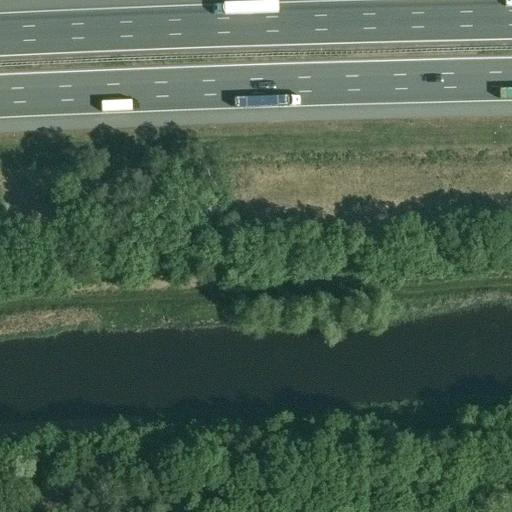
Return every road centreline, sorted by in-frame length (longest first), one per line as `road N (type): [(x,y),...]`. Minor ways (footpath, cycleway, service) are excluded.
road 1 (motorway): [(511,19),(0,36)]
road 2 (motorway): [(0,98),(511,81)]
